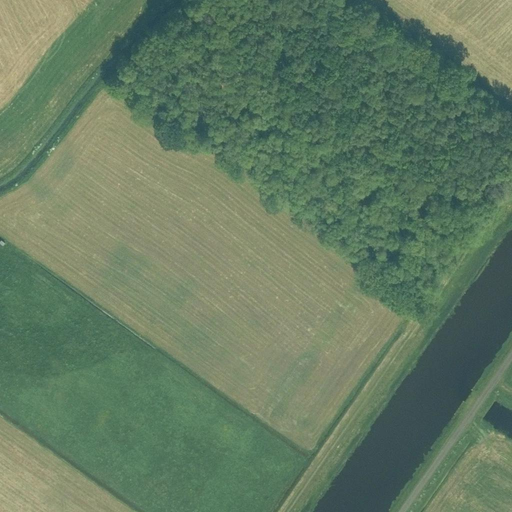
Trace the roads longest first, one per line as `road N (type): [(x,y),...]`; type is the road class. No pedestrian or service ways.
road 1 (track): [(511,198),(293,511)]
road 2 (unclassified): [(402,511),(511,354)]
